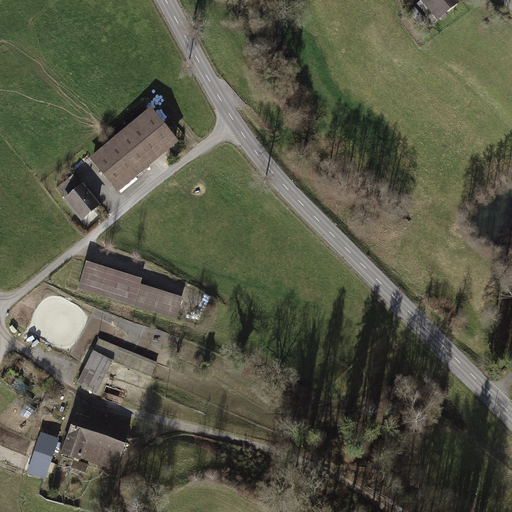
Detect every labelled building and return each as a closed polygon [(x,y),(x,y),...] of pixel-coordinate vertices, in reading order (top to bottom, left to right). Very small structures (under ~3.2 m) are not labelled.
[(457,3),(455,0),(424,0),(440,18),(457,3)] [(149,109),(87,159),(115,193),(177,143),(149,109)] [(81,184),(62,200),(80,222),(99,207),(81,184)] [(140,280),(84,263),(76,288),(173,319),(179,299),(139,286),(140,280)] [(155,363),(97,340),(75,384),(95,395),(111,362),(149,378),(155,363)] [(28,387),(15,378),(10,386),(23,395),(28,387)] [(55,406),(39,395),(33,404),(59,421),(67,410),(57,403),(55,406)] [(128,428),(89,415),(87,420),(73,415),(59,456),(73,460),(70,469),(84,474),(88,464),(78,461),(79,459),(114,471),(128,428)] [(56,439),(39,434),(26,473),(47,480),(54,458),(50,457),(56,439)]
